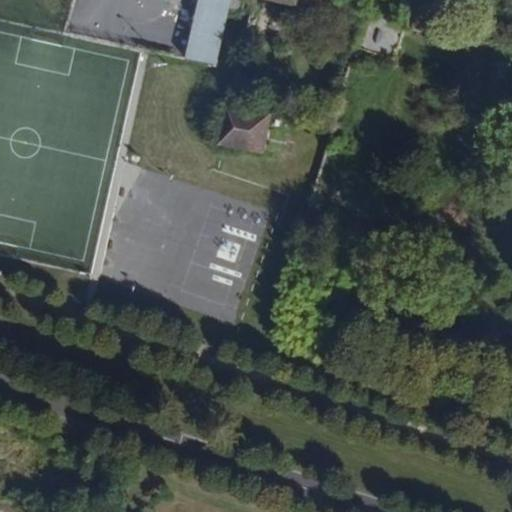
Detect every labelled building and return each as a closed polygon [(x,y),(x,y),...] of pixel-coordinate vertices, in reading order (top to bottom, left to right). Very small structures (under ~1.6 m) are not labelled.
[(205,0),(190,56),(219,63),(232,19),(247,23),(253,0),(205,0)] [(308,0),(308,2),(329,9),(332,3),(365,13),(367,6),(353,1),(353,0),(308,0)] [(349,50),(360,19),(336,10),(325,42),(349,50)] [(401,59),(411,25),(371,14),(361,47),(401,59)] [(269,114),(232,105),(224,137),(262,146),(269,114)]
